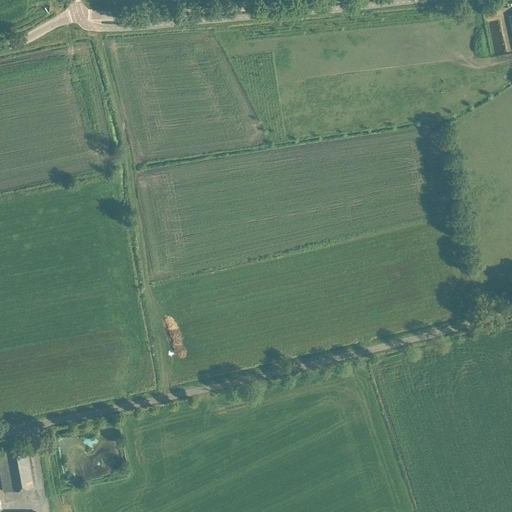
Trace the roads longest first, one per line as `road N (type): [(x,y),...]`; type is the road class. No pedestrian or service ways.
road 1 (unclassified): [(0,432),(511,310)]
road 2 (track): [(175,395),(91,26)]
road 3 (unclassified): [(78,15),(313,0)]
